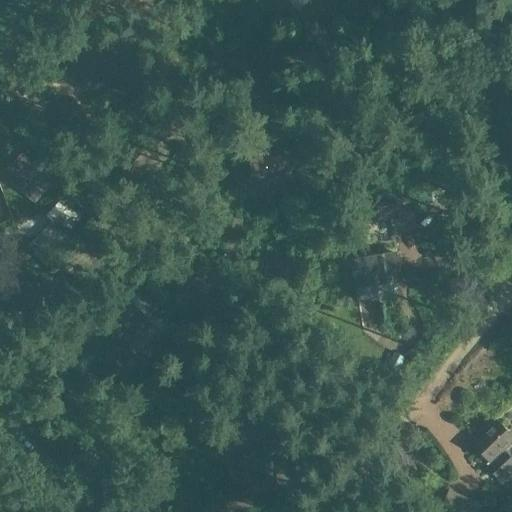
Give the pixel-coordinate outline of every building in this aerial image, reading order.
[(73,60),(94,85),(115,67),(94,42),(73,60)] [(252,180),(290,177),(288,146),(250,148),(252,180)] [(12,185),(27,198),(37,186),(33,182),(42,172),(23,155),(15,165),(23,172),(12,185)] [(378,218),(418,212),(415,192),(375,197),(378,218)] [(400,236),(410,235),(408,215),(398,216),(400,236)] [(353,273),(358,302),(379,298),(380,302),(396,300),(391,273),(400,271),(397,255),(353,262),(354,273),(353,273)] [(130,307),(122,314),(142,336),(150,328),(130,307)] [(94,341),(121,368),(134,356),(128,349),(134,343),(114,322),(94,341)] [(227,410),(235,431),(259,423),(261,429),(268,427),(258,399),(227,410)] [(496,425),(474,447),(493,466),(490,469),(498,478),(511,464),(511,457),(504,449),(511,441),(496,425)] [(258,455),(238,462),(246,485),(260,480),(264,491),(280,486),(267,448),(256,451),(258,455)]
